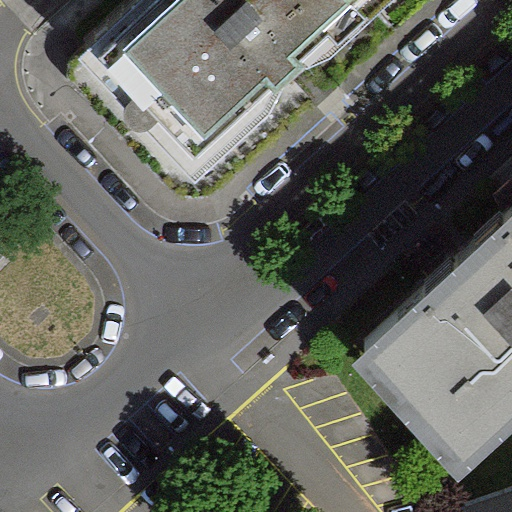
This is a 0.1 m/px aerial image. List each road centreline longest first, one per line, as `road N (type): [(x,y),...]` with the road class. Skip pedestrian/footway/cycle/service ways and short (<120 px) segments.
road 1 (residential): [(510,0),(244,239),(192,325)]
road 2 (residential): [(192,325),(294,284),(511,85)]
road 3 (residential): [(192,325),(149,265),(0,111)]
road 4 (residential): [(0,429),(52,449),(192,325)]
